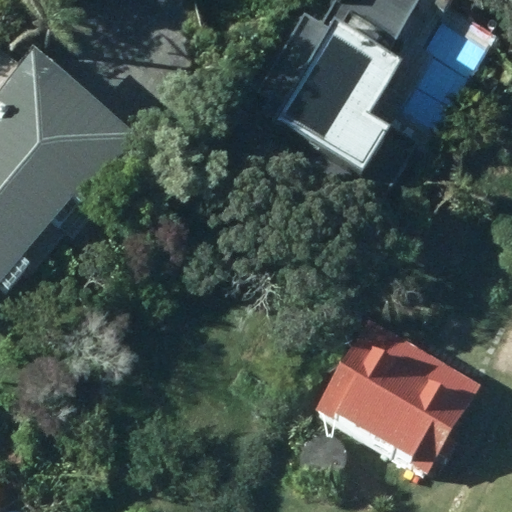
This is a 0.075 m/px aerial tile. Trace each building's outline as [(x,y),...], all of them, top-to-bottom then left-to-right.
[(67,1),(65,0),(0,0),(0,8),(14,22),(31,6),(46,21),(67,1)] [(241,107),(344,166),(373,117),(370,116),(400,64),(379,52),(409,0),(326,0),(314,22),(296,12),(241,107)] [(0,282),(3,279),(10,286),(33,261),(25,253),(56,217),(63,223),(142,134),(41,46),(13,78),(0,66),(0,282)] [(205,296),(143,295),(143,339),(204,340),(205,296)] [(483,383),(373,317),(319,406),(337,417),(342,409),(417,456),(413,463),(428,472),(483,383)] [(141,359),(94,336),(78,370),(125,393),(141,359)]
